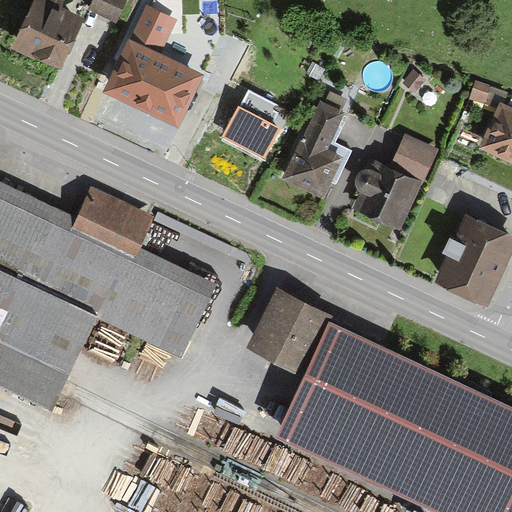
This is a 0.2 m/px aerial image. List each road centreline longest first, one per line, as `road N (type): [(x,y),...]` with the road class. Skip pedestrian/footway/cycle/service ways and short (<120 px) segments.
road 1 (tertiary): [(0,109),(492,338)]
road 2 (unknown): [(159,184),(228,52)]
